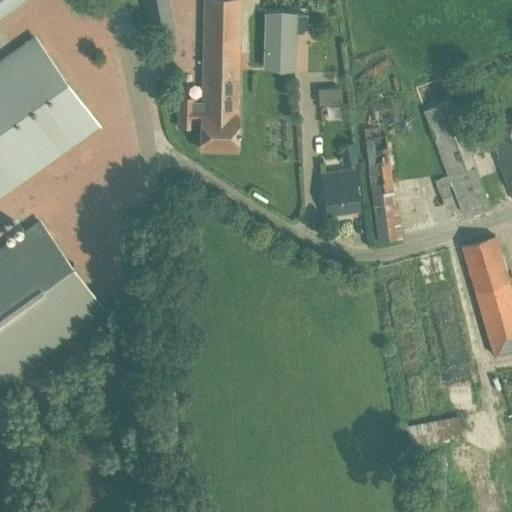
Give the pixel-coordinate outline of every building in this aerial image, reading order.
[(0,0),(0,9),(13,0),(0,0)] [(144,0),(151,34),(171,30),(164,0),(144,0)] [(237,115),(238,0),(204,0),(203,106),(193,105),(194,98),(180,97),(179,127),(194,127),(194,122),(201,122),(200,149),(238,150),(238,115),(237,115)] [(302,32),(306,29),(306,13),(264,12),(262,68),(294,69),(295,32),(302,32)] [(37,38),(0,65),(0,191),(97,122),(37,38)] [(336,95),(335,79),(310,80),(311,96),(336,95)] [(490,207),(449,100),(424,110),(449,176),(434,182),(444,208),(454,204),(447,187),(451,185),(461,213),(464,212),(465,217),(490,207)] [(511,119),(489,128),(499,154),(496,155),(511,197),(511,119)] [(395,201),(386,134),(364,137),(379,240),(402,237),(397,201),(395,201)] [(342,165),(357,163),(355,143),(340,145),(342,165)] [(328,214),(359,208),(353,168),(321,172),(328,214)] [(42,223),(0,253),(0,380),(102,307),(42,223)] [(511,291),(495,234),(461,244),(493,354),(511,348),(511,291)] [(410,447),(463,438),(459,416),(407,426),(410,447)]
